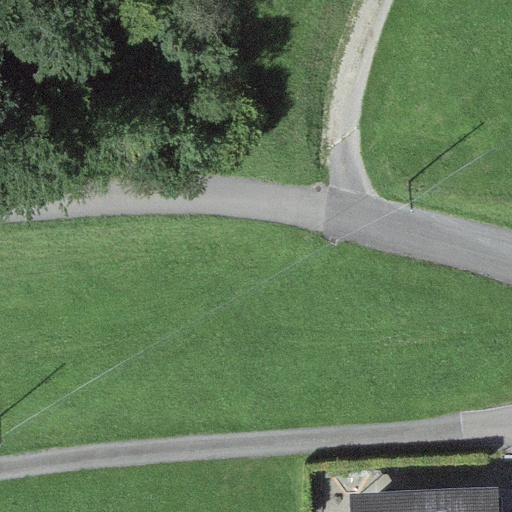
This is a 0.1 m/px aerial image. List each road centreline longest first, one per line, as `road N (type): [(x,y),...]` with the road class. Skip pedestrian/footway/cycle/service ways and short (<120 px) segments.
road 1 (unclassified): [(347,214),(215,198),(0,210)]
road 2 (residential): [(511,425),(176,450)]
road 3 (track): [(370,0),(343,75),(347,214)]
road 4 (track): [(176,450),(0,476)]
road 5 (residential): [(511,269),(347,214)]
